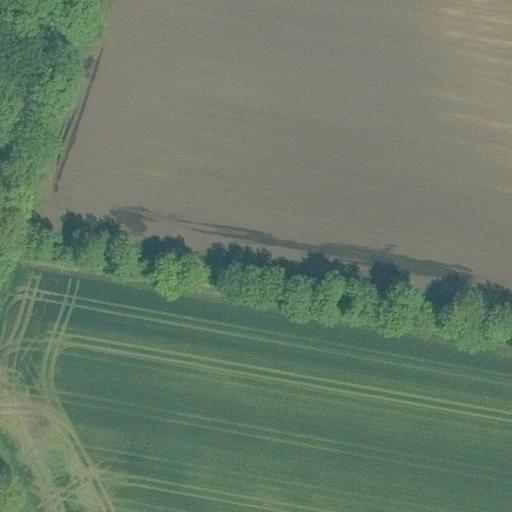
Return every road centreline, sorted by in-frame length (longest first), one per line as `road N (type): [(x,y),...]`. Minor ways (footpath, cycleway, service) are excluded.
road 1 (track): [(511,332),(0,241)]
road 2 (unclassified): [(0,197),(68,0)]
